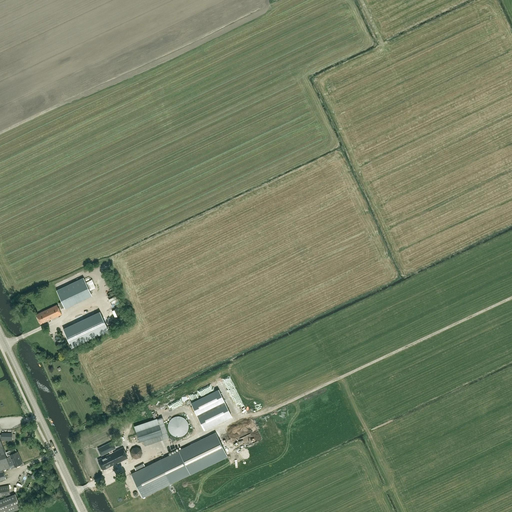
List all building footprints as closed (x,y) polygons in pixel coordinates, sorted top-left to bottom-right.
[(92,296),(85,276),(57,287),(64,307),(92,296)] [(40,324),(62,314),(57,305),(36,315),(40,324)] [(105,326),(97,307),(60,325),(69,343),(105,326)] [(218,389),(191,403),(204,430),(231,416),(218,389)] [(187,432),(188,430),(188,428),(188,427),(188,425),(188,423),(187,422),(186,420),(185,419),(184,418),(182,417),(180,416),(179,416),(177,416),(175,416),(173,417),(172,418),(171,419),(169,420),(169,422),(168,424),(168,425),(168,427),(168,429),(169,431),(169,432),(170,433),(172,435),(173,436),(175,436),(177,437),(178,437),(180,437),(182,436),(183,435),(185,434),(186,433),(187,432)] [(140,439),(163,433),(160,423),(138,430),(140,439)] [(178,451),(160,459),(172,483),(190,474),(189,474),(227,456),(216,433),(178,451)] [(0,480),(6,479),(3,471),(3,470),(10,468),(9,466),(14,464),(14,466),(22,463),(17,452),(10,455),(10,456),(6,458),(3,447),(0,439),(2,439),(2,437),(12,437),(12,434),(2,434),(0,434),(0,480)] [(130,435),(120,437),(121,441),(118,441),(119,446),(131,444),(130,435)] [(98,462),(103,472),(130,462),(127,452),(118,455),(115,446),(99,452),(101,459),(105,458),(106,459),(98,462)] [(160,459),(131,474),(143,497),(172,483),(160,459)] [(0,496),(10,495),(8,485),(0,486),(0,496)] [(0,499),(0,511),(10,511),(21,508),(15,494),(0,499)]
